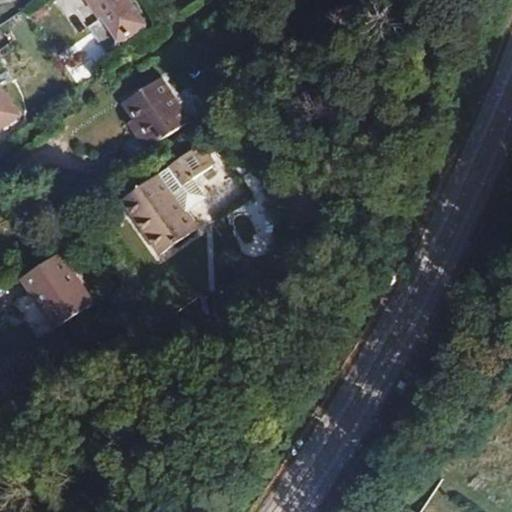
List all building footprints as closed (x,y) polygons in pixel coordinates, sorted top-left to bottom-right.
[(127,0),(87,0),(117,43),(145,24),(127,0)] [(132,160),(192,122),(162,78),(122,104),(133,121),(140,131),(136,134),(121,144),(126,151),(132,160)] [(0,129),(19,116),(0,88),(0,129)] [(130,123),(136,134),(140,131),(133,121),(130,123)] [(122,200),(160,256),(199,229),(187,212),(208,197),(200,186),(206,171),(215,164),(199,145),(185,155),(189,161),(184,164),(180,159),(159,174),(122,200)] [(41,308),(55,329),(93,304),(60,253),(22,278),(41,308)]
